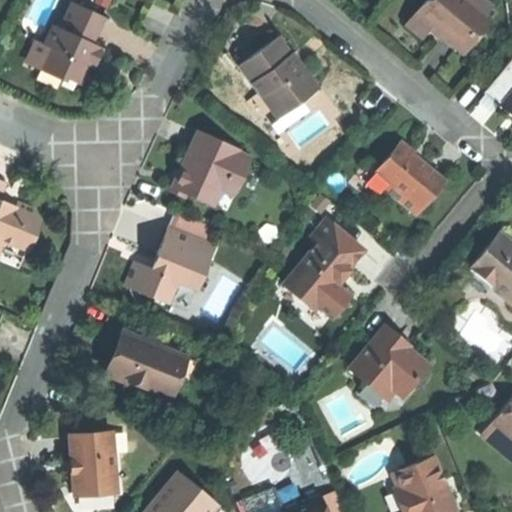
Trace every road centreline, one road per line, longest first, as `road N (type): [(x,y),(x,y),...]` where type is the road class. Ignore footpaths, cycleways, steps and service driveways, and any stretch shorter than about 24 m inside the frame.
road 1 (residential): [(21,511),(4,466),(8,416),(87,229),(104,166)]
road 2 (residential): [(494,160),(299,0)]
road 3 (residential): [(104,166),(193,0)]
road 4 (residential): [(383,272),(420,248),(494,160)]
